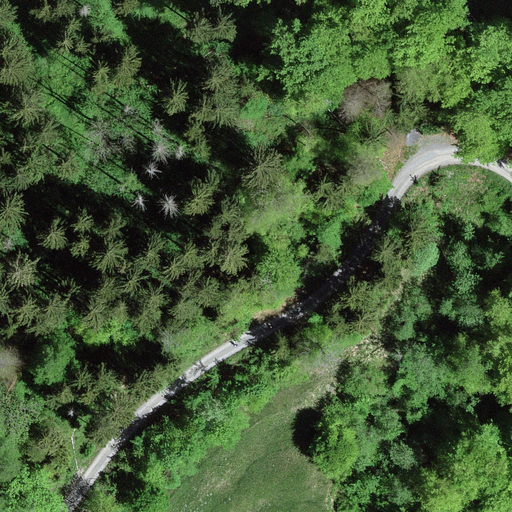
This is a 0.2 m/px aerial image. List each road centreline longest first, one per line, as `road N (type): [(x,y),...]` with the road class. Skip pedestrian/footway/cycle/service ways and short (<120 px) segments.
road 1 (track): [(511,172),(461,153),(421,163),(396,188),(343,275),(178,379),(130,424),(61,511)]
road 2 (track): [(242,0),(111,51),(49,107)]
